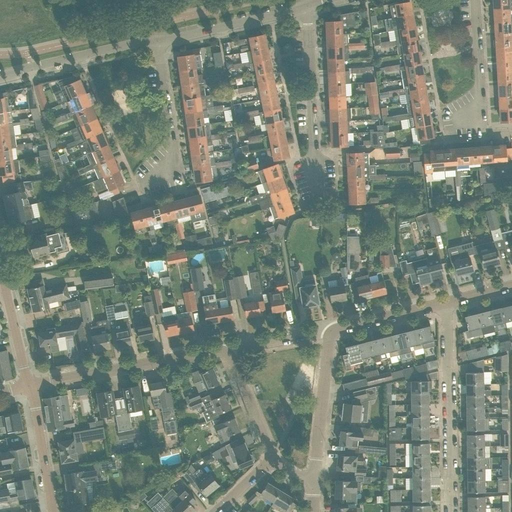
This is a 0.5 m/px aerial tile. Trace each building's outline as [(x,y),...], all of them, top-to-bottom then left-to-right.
[(511,0),(493,0),(494,11),(511,10),(511,0)] [(392,19),(396,18),(412,16),(410,2),(390,6),(391,16),(392,19)] [(448,7),(431,15),(436,26),(453,17),(448,7)] [(509,10),(494,11),(495,23),(509,22),(509,10)] [(356,27),(354,13),(354,12),(339,15),(339,22),(326,22),(327,35),(347,34),(343,34),(342,29),(347,29),(347,28),(356,27)] [(396,18),(392,19),(394,31),(414,28),(412,16),(396,18)] [(511,22),(509,22),(495,23),(496,36),(511,34),(511,22)] [(396,43),(416,40),(414,28),(394,31),(395,40),(388,41),(388,44),(387,44),(388,47),(396,46),(396,43)] [(355,44),(347,44),(347,34),(327,35),(328,47),(343,47),(348,47),(348,50),(357,49),(357,46),(355,46),(355,44)] [(511,34),(496,36),(496,40),(493,40),(494,48),(497,48),(511,47),(510,42),(511,41),(511,34)] [(252,51),(266,48),(264,35),(250,38),(252,51)] [(402,55),(418,52),(416,40),(396,43),(396,46),(397,55),(402,55)] [(343,47),(328,47),(328,60),(343,59),(348,59),(348,47),(343,47)] [(497,61),(511,60),(511,47),(497,48),(497,61)] [(249,64),(269,60),(266,48),(252,51),(248,52),(246,52),(248,61),(241,63),(241,64),(241,66),(240,66),(240,69),(249,67),(249,64)] [(202,69),(200,55),(199,49),(181,52),(182,57),(178,57),(180,72),(196,70),(196,69),(202,69)] [(405,67),(420,64),(418,52),(402,55),(405,67)] [(329,72),(344,72),(343,59),(328,60),(329,72)] [(256,75),(271,72),(269,60),(249,64),(249,67),(250,71),(255,70),(256,75)] [(511,67),(511,60),(497,61),(498,73),(511,71),(511,67)] [(401,70),(400,70),(402,80),(422,76),(420,64),(405,67),(401,68),(401,70)] [(201,75),(197,75),(196,70),(180,72),(182,86),(203,83),(203,86),(203,85),(211,84),(211,82),(210,82),(209,79),(202,80),(201,75)] [(329,84),(326,84),(326,85),(344,84),(349,84),(349,74),(349,71),(344,72),(329,72),(329,84)] [(511,71),(498,73),(499,85),(511,84),(511,71)] [(258,87),(274,84),(271,72),(256,75),(258,87)] [(73,76),(56,81),(57,81),(66,102),(71,100),(71,99),(85,94),(79,81),(76,82),(73,76)] [(397,93),(396,94),(396,96),(404,95),(404,92),(425,89),(422,76),(402,80),(403,89),(396,90),(397,93)] [(374,82),(364,83),(366,95),(368,95),(376,95),(374,82)] [(203,86),(203,83),(182,86),(183,90),(181,90),(182,100),(205,97),(203,86)] [(261,99),(276,96),(274,84),(258,87),(261,99)] [(330,97),(345,96),(344,84),(326,85),(327,92),(330,92),(330,97)] [(511,84),(499,85),(500,97),(511,96),(511,84)] [(45,95),(41,85),(35,86),(38,97),(42,109),(48,107),(45,95)] [(406,105),(427,101),(425,89),(404,92),(404,95),(406,105)] [(0,113),(6,112),(11,112),(10,105),(8,105),(7,100),(9,100),(12,99),(12,91),(8,92),(7,92),(0,93),(0,113)] [(77,113),(91,107),(85,94),(71,99),(71,100),(77,113)] [(376,95),(368,95),(369,108),(377,107),(376,95)] [(263,111),(279,109),(276,96),(261,99),(263,111)] [(331,109),(345,109),(345,96),(330,97),(331,109)] [(511,96),(500,97),(500,110),(511,109),(511,96)] [(206,108),(207,108),(205,97),(182,100),(183,109),(185,109),(186,114),(207,111),(206,108)] [(35,101),(28,102),(29,109),(37,108),(35,101)] [(413,115),(429,113),(427,101),(406,105),(407,114),(408,114),(408,117),(408,116),(413,116),(413,115)] [(213,110),(215,110),(214,106),(207,108),(206,108),(207,111),(186,114),(188,128),(204,125),(203,119),(208,119),(207,114),(214,113),(213,110)] [(82,126),(96,120),(91,107),(77,113),(82,126)] [(331,109),(328,109),(328,122),(331,122),(345,121),(351,121),(351,108),(345,109),(331,109)] [(34,121),(41,120),(39,109),(32,110),(34,121)] [(256,126),(281,121),(279,109),(263,111),(260,112),(259,112),(259,116),(254,117),(256,126)] [(511,109),(500,110),(501,122),(511,121),(511,109)] [(70,113),(63,116),(64,118),(63,118),(64,121),(72,117),(70,113)] [(409,119),(407,119),(408,129),(411,129),(415,128),(431,125),(429,113),(413,116),(408,116),(409,119)] [(64,118),(63,116),(55,119),(57,124),(64,121),(63,118),(64,118)] [(37,132),(43,131),(41,120),(34,121),(37,132)] [(82,141),(102,132),(96,120),(82,126),(77,128),(81,138),(82,141)] [(268,136),(284,133),(281,121),(256,126),(266,124),(268,136)] [(328,126),(329,134),(346,133),(345,121),(331,122),(331,126),(328,126)] [(8,124),(0,125),(0,138),(14,136),(15,136),(13,126),(13,124),(8,124)] [(206,139),(204,125),(188,128),(190,141),(206,139)] [(417,140),(433,137),(431,125),(415,128),(417,140)] [(82,141),(83,143),(88,153),(93,151),(107,145),(110,144),(104,131),(102,132),(82,141)] [(375,148),(385,147),(384,131),(377,132),(377,140),(370,141),(370,145),(375,148)] [(265,150),(286,145),(284,133),(268,136),(270,148),(265,149),(265,150)] [(347,146),(346,136),(346,133),(329,134),(329,142),(332,142),(332,147),(347,146)] [(0,150),(15,148),(15,146),(15,145),(14,136),(0,138),(0,150)] [(211,141),(211,139),(210,138),(206,139),(190,141),(191,145),(188,146),(190,156),(208,153),(208,152),(213,152),(211,141)] [(88,153),(86,154),(91,165),(92,164),(93,166),(113,158),(107,145),(93,151),(88,153)] [(261,163),(289,157),(286,145),(265,150),(267,157),(260,158),(261,163)] [(484,148),(480,148),(481,164),(482,168),(484,168),(494,168),(493,147),(492,145),(484,145),(484,148)] [(506,162),(505,148),(505,146),(493,147),(494,168),(506,167),(506,162)] [(469,165),(481,164),(480,148),(468,149),(469,165)] [(0,162),(13,161),(11,149),(0,150),(0,162)] [(469,165),(468,149),(455,150),(457,166),(456,166),(456,171),(460,170),(460,171),(470,170),(469,165)] [(385,151),(385,159),(399,158),(399,150),(385,151)] [(455,150),(443,151),(444,167),(444,171),(454,171),(456,171),(456,166),(457,166),(455,150)] [(443,151),(430,152),(430,154),(423,155),(424,173),(425,173),(432,172),(432,168),(444,167),(443,151)] [(208,153),(190,156),(191,164),(193,164),(194,169),(210,167),(210,166),(209,160),(214,160),(213,153),(208,153)] [(368,153),(363,154),(363,153),(348,154),(348,166),(368,165),(368,153)] [(60,158),(54,161),(56,168),(63,164),(60,158)] [(103,178),(118,171),(113,158),(93,166),(94,169),(98,179),(103,177),(103,178)] [(17,173),(20,173),(18,160),(17,160),(13,161),(0,162),(0,175),(2,175),(17,173)] [(246,173),(258,168),(255,160),(243,164),(246,173)] [(223,165),(223,163),(222,161),(213,163),(213,166),(210,166),(210,167),(194,169),(196,183),(217,180),(216,168),(222,167),(222,166),(223,165)] [(60,180),(68,177),(63,164),(56,168),(60,180)] [(87,169),(85,170),(86,172),(94,169),(93,166),(92,164),(91,165),(86,167),(87,169)] [(262,184),(281,177),(277,165),(258,171),(262,184)] [(368,165),(348,166),(349,179),(364,178),(369,178),(368,175),(368,165)] [(48,180),(56,177),(53,167),(41,169),(43,180),(48,180)] [(80,175),(86,172),(85,170),(87,169),(86,167),(78,171),(80,175)] [(100,200),(109,197),(119,193),(116,187),(124,184),(118,171),(103,178),(99,179),(102,188),(96,190),(98,194),(100,200)] [(427,190),(437,189),(436,172),(432,172),(425,173),(425,174),(426,186),(427,186),(427,190)] [(17,173),(2,175),(3,186),(5,186),(16,183),(21,182),(20,175),(18,175),(17,173)] [(505,178),(495,179),(495,184),(496,193),(501,191),(511,187),(511,174),(507,176),(505,178)] [(264,196),(285,189),(281,177),(262,184),(265,193),(258,195),(259,198),(258,198),(258,200),(265,198),(264,196)] [(349,192),(365,191),(364,178),(349,179),(349,192)] [(27,191),(33,190),(31,181),(23,182),(21,182),(16,183),(18,193),(4,196),(7,211),(28,205),(22,206),(20,200),(27,199),(27,197),(27,195),(25,193),(24,189),(25,188),(27,191)] [(201,189),(205,203),(223,197),(220,189),(211,192),(210,187),(201,189)] [(275,205),(289,201),(285,189),(264,196),(265,198),(266,198),(268,202),(274,200),(275,205)] [(350,204),(365,203),(365,191),(349,192),(350,204)] [(67,194),(62,195),(65,208),(71,206),(67,194)] [(200,196),(185,200),(191,220),(191,223),(198,221),(206,219),(202,206),(200,196)] [(114,208),(125,205),(123,197),(112,202),(114,208)] [(185,200),(171,203),(176,219),(177,219),(178,224),(180,223),(191,220),(185,200)] [(275,205),(269,207),(273,219),(287,215),(293,213),(289,201),(275,205)] [(86,212),(97,209),(95,202),(84,205),(85,208),(86,212)] [(177,219),(176,219),(171,203),(158,207),(162,223),(163,228),(175,225),(178,224),(177,219)] [(25,220),(31,219),(28,205),(7,211),(10,224),(11,224),(12,229),(25,225),(24,221),(25,220)] [(115,215),(127,211),(125,205),(114,208),(115,215)] [(162,223),(158,207),(157,205),(150,207),(150,209),(149,209),(147,208),(144,208),(144,210),(148,226),(149,226),(150,231),(150,232),(153,231),(151,225),(162,223)] [(88,222),(88,219),(86,212),(85,208),(73,213),(76,223),(88,222)] [(88,219),(99,216),(97,209),(86,212),(88,219)] [(490,232),(499,229),(494,209),(485,211),(490,232)] [(135,230),(148,226),(144,210),(131,214),(135,230)] [(117,222),(129,219),(127,211),(115,215),(117,222)] [(431,236),(440,234),(435,211),(420,216),(422,225),(428,224),(431,236)] [(89,224),(101,223),(99,216),(88,219),(88,222),(89,224)] [(275,232),(267,234),(270,242),(279,240),(280,240),(282,237),(286,227),(278,224),(275,232)] [(65,238),(76,236),(75,228),(64,229),(65,238)] [(511,230),(500,233),(504,249),(506,256),(511,254),(511,230)] [(153,231),(150,232),(150,231),(147,231),(149,239),(152,239),(152,240),(156,239),(154,231),(153,231)] [(181,240),(184,239),(182,231),(179,232),(179,233),(177,234),(179,240),(176,240),(178,248),(183,247),(181,240)] [(55,248),(61,246),(58,233),(46,236),(46,234),(37,236),(37,238),(30,240),(32,249),(31,250),(31,251),(30,252),(30,253),(30,254),(31,255),(31,256),(32,257),(33,257),(35,257),(36,257),(37,256),(55,251),(55,248)] [(203,239),(204,245),(212,244),(211,237),(203,239)] [(156,239),(152,240),(152,239),(149,239),(151,247),(158,245),(156,239)] [(496,251),(493,241),(473,247),(472,243),(471,243),(474,254),(475,254),(475,255),(480,254),(484,269),(500,264),(496,251)] [(458,246),(447,249),(450,262),(454,261),(455,266),(457,275),(473,271),(470,262),(469,257),(468,258),(468,256),(474,254),(471,243),(458,246)] [(391,246),(380,246),(381,255),(380,255),(381,267),(388,267),(388,255),(393,255),(391,246)] [(168,264),(187,261),(186,253),(166,256),(168,264)] [(359,254),(347,254),(347,271),(359,271),(359,254)] [(427,257),(426,258),(432,282),(432,281),(443,279),(444,278),(444,279),(444,278),(443,272),(443,270),(442,270),(438,255),(427,257)] [(406,260),(399,262),(403,276),(409,274),(412,284),(419,282),(420,285),(420,284),(426,283),(432,281),(432,282),(426,258),(407,263),(406,260)] [(147,272),(164,271),(163,262),(146,263),(147,272)] [(300,267),(290,269),(293,287),(303,285),(302,281),(300,267)] [(193,292),(205,290),(201,268),(189,269),(193,291),(193,292)] [(253,294),(261,293),(257,272),(249,273),(253,294)] [(382,274),(368,277),(373,297),(387,293),(382,274)] [(169,283),(168,276),(160,278),(161,284),(169,283)] [(232,278),(232,276),(223,277),(227,298),(227,301),(230,300),(236,299),(232,278)] [(236,299),(247,297),(243,276),(232,278),(236,299)] [(85,289),(113,286),(112,277),(84,280),(85,289)] [(368,277),(355,280),(360,300),(373,297),(368,277)] [(338,287),(329,289),(329,293),(331,302),(347,300),(345,290),(344,285),(348,285),(346,278),(340,279),(336,280),(338,287)] [(43,280),(42,280),(42,279),(33,281),(34,288),(27,289),(30,302),(68,292),(66,284),(57,286),(57,287),(44,290),(43,285),(44,284),(43,280)] [(288,290),(286,280),(286,279),(274,281),(276,291),(268,293),(272,313),(285,310),(282,291),(288,290)] [(315,285),(300,288),(303,302),(303,307),(310,306),(310,308),(317,307),(317,305),(319,305),(315,285)] [(155,315),(163,313),(158,289),(156,289),(150,290),(152,301),(155,315)] [(197,311),(193,292),(193,291),(183,293),(187,312),(176,314),(180,333),(194,331),(190,312),(197,311)] [(61,302),(70,300),(68,292),(30,302),(33,312),(50,308),(49,304),(60,301),(61,302)] [(216,305),(214,295),(202,297),(207,324),(220,322),(217,309),(216,305)] [(227,298),(215,300),(216,305),(217,309),(220,322),(233,319),(232,310),(231,306),(230,300),(227,301),(227,298)] [(84,323),(80,302),(79,300),(63,304),(65,312),(80,308),(83,323),(84,323)] [(84,323),(92,321),(88,301),(80,302),(84,323)] [(155,315),(152,301),(143,303),(146,317),(155,315)] [(259,311),(265,310),(264,302),(263,301),(258,302),(258,301),(244,303),(246,317),(260,315),(259,311)] [(107,319),(116,318),(113,305),(105,307),(107,319)] [(504,323),(511,321),(511,305),(501,308),(504,323)] [(497,325),(504,323),(501,308),(488,312),(493,332),(498,330),(497,325)] [(482,335),(493,332),(488,312),(477,315),(482,335)] [(167,336),(180,333),(176,314),(163,317),(164,323),(167,336)] [(467,338),(482,335),(477,315),(465,317),(465,316),(468,331),(465,331),(467,338)] [(150,318),(145,319),(144,316),(131,318),(133,329),(136,328),(139,342),(154,339),(150,318)] [(130,337),(132,336),(128,317),(116,320),(114,330),(116,340),(117,340),(118,346),(131,343),(130,337)] [(97,326),(90,327),(93,341),(95,351),(110,348),(108,338),(107,334),(110,334),(109,331),(108,323),(97,326)] [(58,351),(56,337),(70,335),(74,335),(77,350),(86,348),(81,324),(55,328),(46,329),(46,332),(38,333),(40,346),(50,345),(51,352),(58,351)] [(422,344),(434,341),(430,325),(429,325),(430,327),(417,330),(422,348),(423,348),(422,344)] [(417,330),(405,333),(409,346),(412,346),(413,351),(422,348),(417,330)] [(398,356),(410,352),(409,346),(405,333),(393,336),(398,356)] [(390,358),(398,356),(393,336),(381,339),(386,359),(387,358),(386,353),(388,353),(390,358)] [(380,360),(386,359),(381,339),(369,342),(375,362),(380,361),(380,360)] [(499,352),(511,349),(509,340),(496,343),(499,352)] [(374,362),(375,362),(369,342),(357,345),(362,362),(366,361),(365,358),(373,356),(374,362)] [(487,355),(499,352),(496,343),(490,345),(491,348),(487,349),(486,346),(485,346),(487,355)] [(350,365),(362,362),(357,345),(346,348),(345,346),(347,356),(342,357),(346,370),(351,369),(350,365)] [(470,359),(487,355),(485,346),(468,350),(470,359)] [(0,381),(11,379),(7,351),(0,351),(0,381)] [(494,372),(508,372),(508,354),(494,358),(494,372)] [(428,370),(438,368),(436,360),(426,363),(428,370)] [(416,373),(428,370),(426,363),(425,363),(425,364),(414,367),(416,376),(417,376),(416,373)] [(205,367),(190,374),(194,383),(203,380),(207,390),(211,388),(220,384),(213,368),(206,371),(205,367)] [(404,379),(416,376),(414,367),(402,370),(404,376),(404,379)] [(390,372),(378,375),(377,369),(376,369),(378,375),(380,382),(392,379),(390,373),(390,372)] [(392,379),(404,376),(402,370),(390,373),(392,379)] [(470,373),(466,373),(466,385),(483,385),(484,385),(484,384),(491,384),(490,372),(483,372),(470,373)] [(366,378),(367,385),(380,382),(378,375),(366,378)] [(366,378),(352,382),(354,389),(367,385),(366,378)] [(170,392),(166,393),(164,381),(149,384),(153,403),(160,401),(166,435),(177,433),(172,402),(170,392)] [(428,393),(431,393),(431,381),(426,381),(411,381),(411,394),(428,394),(428,393)] [(491,390),(483,390),(483,385),(466,385),(466,396),(483,396),(484,396),(491,396),(491,390)] [(129,412),(142,409),(138,386),(124,389),(127,408),(121,409),(125,430),(131,429),(132,429),(129,412)] [(361,403),(376,399),(375,387),(353,392),(354,399),(352,400),(351,405),(344,404),(343,410),(342,410),(340,412),(339,416),(341,418),(342,418),(342,419),(361,422),(361,403)] [(121,409),(115,411),(111,391),(97,394),(101,417),(115,414),(118,431),(119,431),(125,430),(121,409)] [(187,404),(188,403),(200,398),(197,391),(184,397),(187,404)] [(391,401),(391,394),(385,394),(385,406),(388,405),(394,405),(391,405),(391,401)] [(411,405),(428,405),(428,394),(411,394),(411,405),(407,405),(411,405)] [(59,396),(42,399),(48,431),(58,429),(74,427),(73,419),(71,419),(67,395),(59,396)] [(200,398),(188,403),(192,411),(203,406),(205,411),(207,410),(212,420),(218,417),(219,417),(218,414),(221,413),(230,409),(224,395),(203,404),(200,398)] [(488,402),(483,402),(483,396),(466,396),(466,408),(484,408),(484,407),(488,407),(488,402)] [(428,405),(411,405),(411,417),(429,416),(428,405)] [(488,413),(484,413),(484,408),(466,408),(466,419),(488,419),(488,413)] [(0,427),(6,426),(7,433),(8,434),(17,432),(17,430),(22,429),(19,413),(4,415),(0,416),(0,427)] [(151,431),(158,429),(156,416),(149,417),(151,431)] [(411,428),(429,428),(429,416),(411,417),(407,417),(411,417),(411,428)] [(439,427),(439,416),(430,416),(430,427),(439,427)] [(234,418),(215,426),(218,432),(216,433),(216,434),(217,433),(221,442),(220,443),(220,444),(230,439),(229,436),(240,432),(234,418)] [(484,430),(489,430),(488,419),(466,419),(467,431),(484,430)] [(81,442),(105,437),(103,427),(96,428),(77,432),(78,439),(74,439),(58,442),(59,450),(59,451),(60,451),(60,454),(59,454),(59,455),(60,455),(62,463),(78,460),(76,453),(83,452),(81,442)] [(341,431),(339,445),(349,446),(348,453),(359,454),(359,453),(386,456),(386,448),(357,446),(358,440),(362,440),(363,428),(352,427),(351,433),(341,431)] [(401,428),(395,428),(388,428),(389,440),(403,440),(403,431),(401,431),(401,428)] [(411,440),(429,439),(429,428),(411,428),(411,440)] [(490,442),(484,442),(484,434),(467,435),(467,447),(484,446),(490,446),(490,442)] [(237,439),(225,446),(232,464),(237,462),(240,468),(241,468),(247,466),(247,465),(248,465),(253,463),(253,462),(252,461),(253,461),(254,461),(252,455),(250,456),(249,454),(244,443),(241,444),(239,445),(239,444),(237,439)] [(419,443),(411,443),(411,455),(429,455),(429,443),(419,443)] [(398,453),(395,453),(395,444),(389,444),(389,456),(398,455),(398,453)] [(467,459),(485,458),(484,446),(467,447),(467,459)] [(0,466),(11,464),(10,461),(27,458),(25,448),(8,451),(8,453),(0,454),(1,458),(0,458),(0,466)] [(357,457),(357,456),(349,455),(348,457),(338,455),(336,470),(354,472),(354,477),(356,477),(363,477),(366,477),(366,469),(356,469),(356,464),(363,465),(364,458),(357,457)] [(395,459),(398,459),(398,455),(389,456),(389,465),(396,465),(395,459)] [(412,467),(429,466),(429,455),(411,455),(412,467)] [(29,467),(27,458),(10,461),(11,464),(0,466),(0,475),(13,473),(12,470),(29,467)] [(467,470),(485,469),(485,458),(467,459),(467,470)] [(82,471),(65,475),(66,480),(64,481),(66,491),(75,491),(77,505),(87,503),(84,481),(96,479),(96,478),(100,478),(99,472),(116,469),(115,461),(88,465),(89,472),(83,473),(82,471)] [(412,478),(430,478),(429,466),(412,467),(412,478)] [(196,471),(193,474),(190,471),(189,469),(182,474),(194,488),(195,487),(200,493),(202,491),(206,496),(219,485),(209,474),(207,476),(201,470),(199,469),(196,471)] [(467,481),(485,481),(485,469),(467,470),(467,481)] [(497,481),(508,481),(508,469),(501,469),(501,481),(497,481)] [(356,477),(356,481),(335,481),(335,498),(346,498),(346,504),(356,504),(357,491),(360,491),(360,482),(363,482),(363,477),(356,477)] [(376,485),(377,478),(363,477),(363,485),(376,485)] [(412,490),(430,490),(430,478),(412,478),(412,490)] [(18,499),(34,496),(31,479),(14,482),(16,492),(9,494),(8,489),(0,490),(0,509),(19,506),(18,499)] [(464,493),(485,492),(485,481),(467,481),(467,485),(464,485),(464,493)] [(497,493),(508,493),(508,481),(497,481),(497,493)] [(268,483),(260,495),(273,503),(273,502),(280,490),(268,483)] [(162,498),(150,509),(153,511),(191,511),(195,509),(191,505),(195,501),(183,488),(177,494),(177,495),(168,504),(162,498)] [(291,502),(293,498),(280,490),(273,502),(273,503),(271,506),(280,511),(290,511),(295,504),(291,502)] [(389,502),(401,502),(401,490),(389,490),(389,502)] [(412,502),(430,501),(430,490),(412,490),(412,502)] [(143,492),(137,497),(141,501),(146,496),(143,492)] [(254,494),(247,501),(250,504),(251,505),(258,498),(254,494)] [(490,504),(485,504),(485,496),(468,497),(468,509),(485,509),(490,508),(490,504)]
